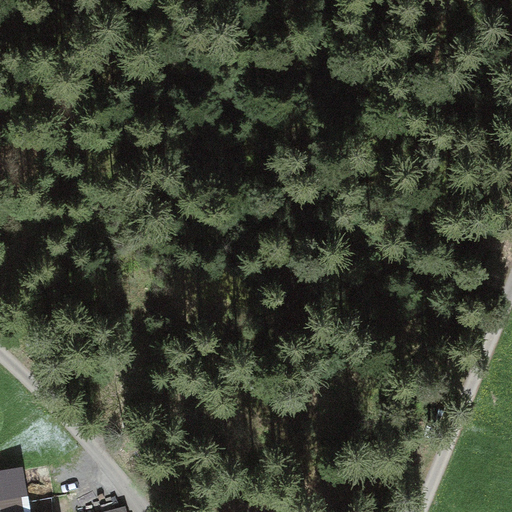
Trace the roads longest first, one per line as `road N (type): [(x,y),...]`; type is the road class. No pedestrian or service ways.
road 1 (track): [(419,511),(511,289)]
road 2 (track): [(0,352),(146,511)]
